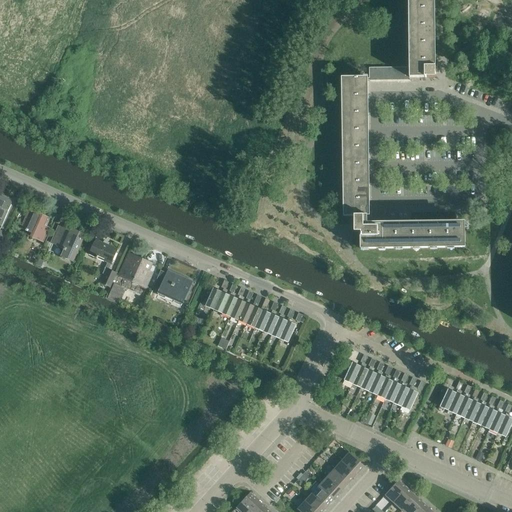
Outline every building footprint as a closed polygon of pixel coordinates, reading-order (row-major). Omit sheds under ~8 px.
[(408,0),(409,68),(409,78),(435,78),(435,60),(432,60),(431,0),(408,0)] [(367,226),(365,78),(342,78),(344,216),(354,216),(355,232),(360,232),(360,249),(465,248),(464,225),(367,226)] [(0,225),(1,226),(0,228),(0,229),(11,205),(4,202),(6,199),(0,196),(0,225)] [(21,228),(26,230),(26,231),(28,232),(28,231),(32,233),(31,236),(43,242),(49,228),(44,226),(47,219),(47,218),(30,210),(29,210),(21,228)] [(51,244),(63,249),(63,250),(64,251),(62,257),(73,262),(80,245),(78,244),(83,234),(72,229),(71,232),(59,226),(51,244)] [(102,284),(110,288),(116,273),(109,270),(111,265),(118,250),(95,240),(92,247),(91,246),(89,250),(91,251),(89,255),(96,258),(96,259),(97,260),(98,258),(104,260),(104,261),(107,263),(103,274),(106,275),(102,284)] [(29,261),(34,264),(38,255),(33,252),(29,261)] [(129,254),(127,258),(119,276),(148,289),(148,288),(147,287),(150,279),(147,278),(152,264),(129,254)] [(161,271),(153,289),(160,291),(158,295),(165,298),(167,294),(175,298),(174,302),(182,305),(192,282),(183,278),(182,280),(177,278),(178,276),(168,272),(167,274),(161,271)] [(114,284),(107,299),(117,303),(123,288),(114,284)] [(222,292),(213,289),(205,306),(214,310),(222,292)] [(230,296),(222,292),(214,310),(222,314),(230,296)] [(238,300),(230,296),(222,314),(230,317),(238,300)] [(246,303),(238,300),(230,317),(238,321),(246,303)] [(255,307),(246,303),(238,321),(247,325),(255,307)] [(263,311),(255,307),(247,325),(255,328),(263,311)] [(271,314),(263,311),(255,328),(263,332),(271,314)] [(279,318),(271,314),(263,332),(271,336),(279,318)] [(287,321),(279,318),(271,336),(280,339),(287,321)] [(296,325),(287,321),(280,339),(288,343),(296,325)] [(361,367),(352,363),(344,380),(352,384),(361,367)] [(369,371),(361,367),(352,384),(361,388),(369,371)] [(377,374),(369,371),(361,388),(369,392),(377,374)] [(385,378),(377,374),(369,392),(377,396),(385,378)] [(393,382),(385,378),(377,396),(385,400),(393,382)] [(401,386),(393,382),(385,400),(393,403),(401,386)] [(410,389),(401,386),(393,403),(401,407),(410,389)] [(418,393),(410,389),(401,407),(410,411),(418,393)] [(456,393),(448,389),(440,407),(448,411),(456,393)] [(464,397),(456,393),(448,411),(456,415),(464,397)] [(473,401),(464,397),(456,415),(464,419),(473,401)] [(481,405),(473,401),(464,419),(473,422),(481,405)] [(489,408),(481,405),(473,422),(481,426),(489,408)] [(497,412),(489,408),(481,426),(489,430),(497,412)] [(505,416),(497,412),(489,430),(497,434),(505,416)] [(365,424),(371,426),(375,416),(369,414),(365,424)] [(511,423),(511,419),(505,416),(497,434),(506,438),(511,423)] [(349,453),(342,461),(356,475),(364,466),(349,453)] [(342,461),(334,469),(349,483),(356,475),(342,461)] [(334,469),(327,477),(342,491),(349,483),(334,469)] [(299,475),(296,478),(296,479),(298,480),(302,484),(309,476),(305,472),(303,475),(301,473),(299,475)] [(327,477),(320,485),(334,499),(342,491),(327,477)] [(385,495),(393,503),(407,488),(398,481),(385,495)] [(320,485),(312,493),(327,507),(334,499),(320,485)] [(393,503),(401,510),(415,496),(407,488),(393,503)] [(236,508),(240,511),(248,511),(258,501),(250,493),(236,508)] [(312,493),(305,501),(316,511),(322,511),(327,507),(312,493)] [(401,510),(403,511),(414,511),(423,503),(415,496),(401,510)] [(248,511),(262,511),(266,508),(258,501),(248,511)] [(316,511),(305,501),(297,510),(299,511),(316,511)] [(414,511),(429,511),(431,510),(423,503),(414,511)]
